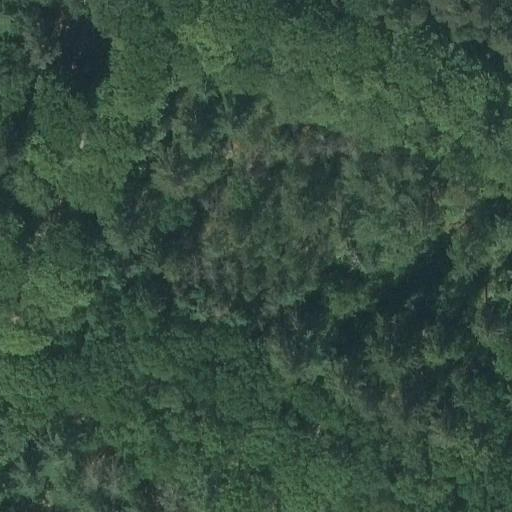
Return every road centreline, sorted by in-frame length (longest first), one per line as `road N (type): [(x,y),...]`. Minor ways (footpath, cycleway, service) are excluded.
road 1 (unknown): [(0,428),(186,0)]
road 2 (track): [(0,316),(139,0)]
road 3 (track): [(332,0),(511,71)]
